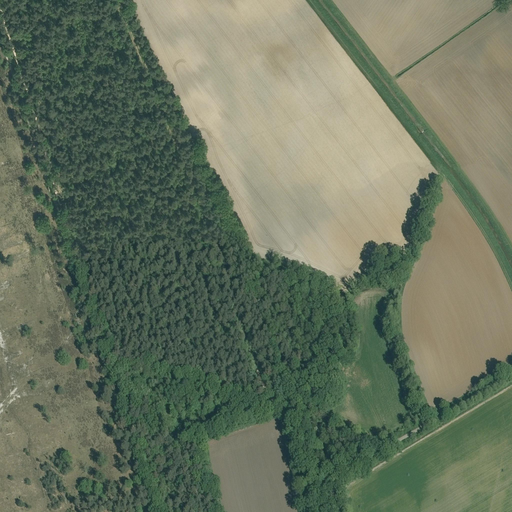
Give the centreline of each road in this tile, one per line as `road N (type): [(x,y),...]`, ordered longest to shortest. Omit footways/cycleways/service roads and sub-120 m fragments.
road 1 (track): [(153,511),(0,30)]
road 2 (track): [(98,343),(384,446)]
road 3 (residential): [(511,371),(316,487),(310,511)]
